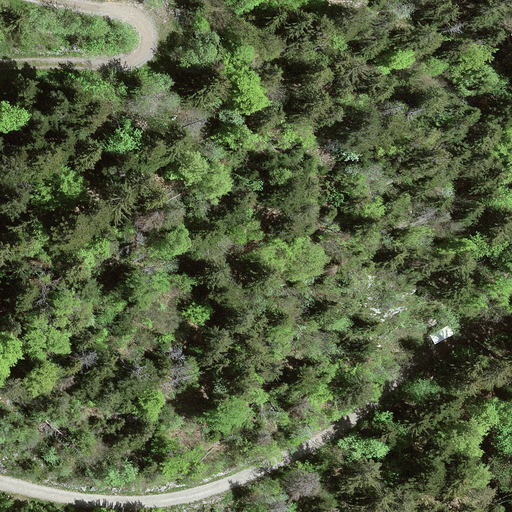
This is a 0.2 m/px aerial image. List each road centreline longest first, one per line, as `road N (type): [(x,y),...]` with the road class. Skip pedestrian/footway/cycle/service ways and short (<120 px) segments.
road 1 (track): [(0,484),(49,498),(171,503),(256,474),(511,340)]
road 2 (track): [(68,0),(117,11),(146,52),(112,76),(0,80)]
